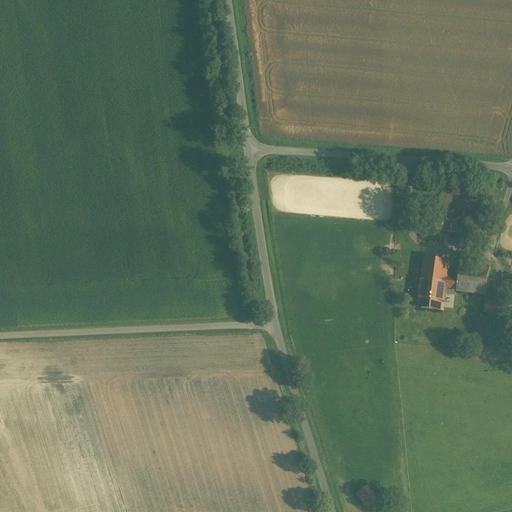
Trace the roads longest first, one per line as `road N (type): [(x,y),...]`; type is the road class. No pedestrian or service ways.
road 1 (unclassified): [(274,323),(0,335)]
road 2 (unclassified): [(250,150),(511,172)]
road 3 (unclassified): [(331,511),(274,323)]
road 4 (unclassified): [(250,150),(274,323)]
road 5 (unclassified): [(228,0),(250,150)]
